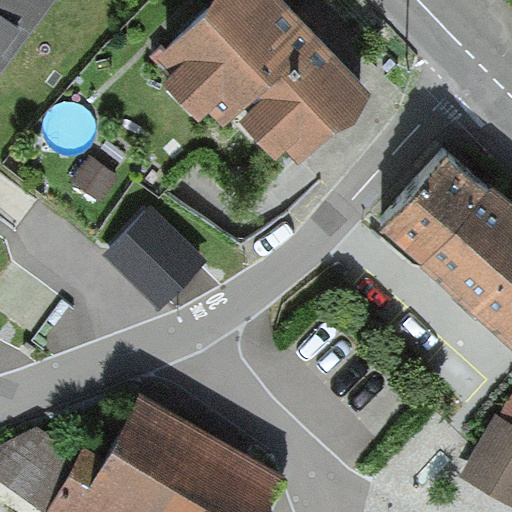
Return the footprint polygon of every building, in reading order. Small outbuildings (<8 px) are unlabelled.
[(0,0),(0,46),(34,0),(0,0)] [(375,96),(283,0),(217,0),(156,58),(173,76),(165,83),(200,121),(210,112),(225,128),(234,118),(276,163),(288,151),(302,165),(375,96)] [(421,243),(492,161),(450,125),(379,206),(421,243)] [(511,178),(492,161),(421,243),(511,328),(511,178)] [(163,299),(206,250),(150,202),(107,251),(163,299)] [(511,386),(495,405),(461,469),(511,496),(511,386)] [(252,511),(280,462),(141,387),(104,455),(86,445),(53,505),(66,511),(252,511)]
